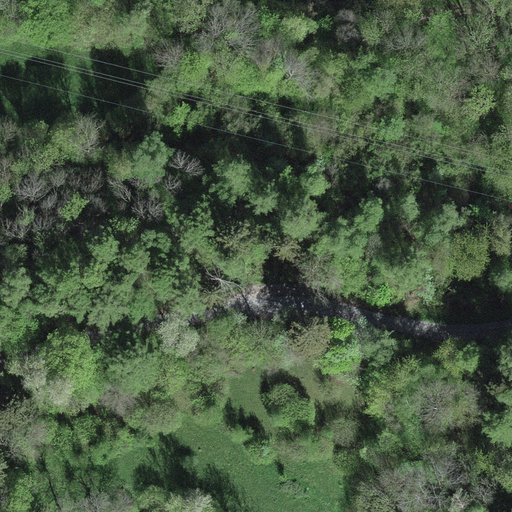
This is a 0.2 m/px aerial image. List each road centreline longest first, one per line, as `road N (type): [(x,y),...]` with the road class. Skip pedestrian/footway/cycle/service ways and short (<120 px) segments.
road 1 (track): [(0,390),(187,329),(351,316),(467,341),(511,328)]
road 2 (track): [(0,6),(221,10),(366,31),(511,13)]
